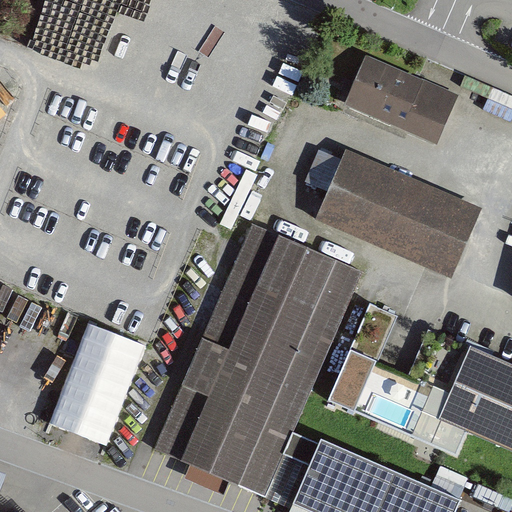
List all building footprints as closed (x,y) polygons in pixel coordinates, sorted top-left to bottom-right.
[(456,98),(369,62),(349,111),(436,146),(456,98)] [(483,213),(349,155),(321,219),(455,277),(483,213)] [(158,446),(265,492),(360,274),(253,227),(158,446)] [(141,335),(146,325),(101,306),(96,316),(141,335)] [(398,319),(370,307),(330,400),(358,412),(398,319)] [(51,422),(109,443),(147,339),(89,318),(51,422)] [(511,365),(475,350),(446,417),(511,445),(511,365)] [(456,511),(462,501),(327,441),(299,505),(313,511),(456,511)]
